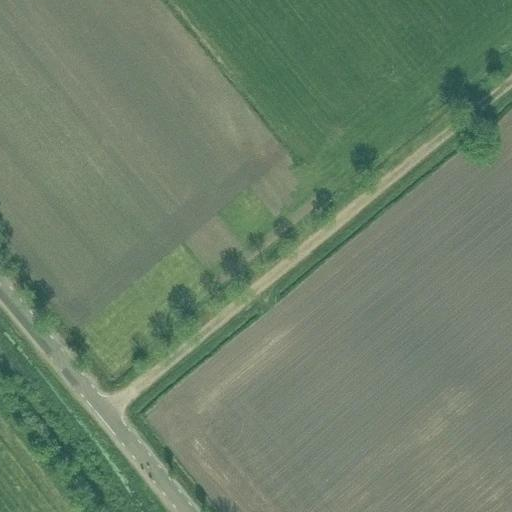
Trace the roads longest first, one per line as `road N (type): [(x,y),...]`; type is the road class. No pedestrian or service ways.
road 1 (track): [(511,77),(102,415)]
road 2 (unclassified): [(176,511),(0,291)]
